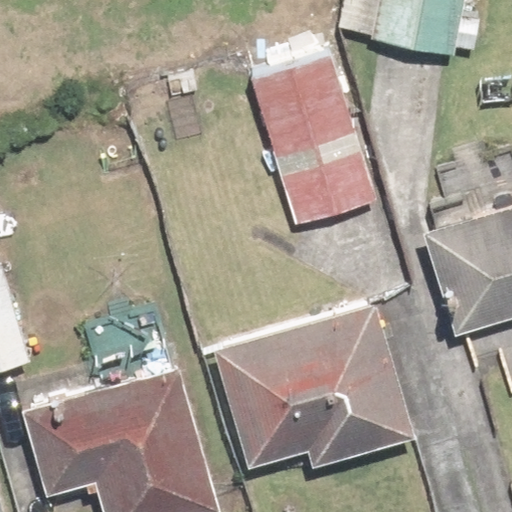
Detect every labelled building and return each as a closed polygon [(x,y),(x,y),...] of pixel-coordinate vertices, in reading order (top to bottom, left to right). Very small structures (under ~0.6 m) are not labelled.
[(377,0),(374,33),(452,42),(456,0),(377,0)] [(241,49),(290,209),(374,183),(324,24),(241,49)] [(511,194),(419,224),(475,400),(511,388),(511,194)] [(0,357),(30,346),(0,268),(0,357)] [(369,300),(214,338),(246,469),(402,431),(369,300)] [(178,368),(33,395),(54,511),(98,511),(202,493),(178,368)]
